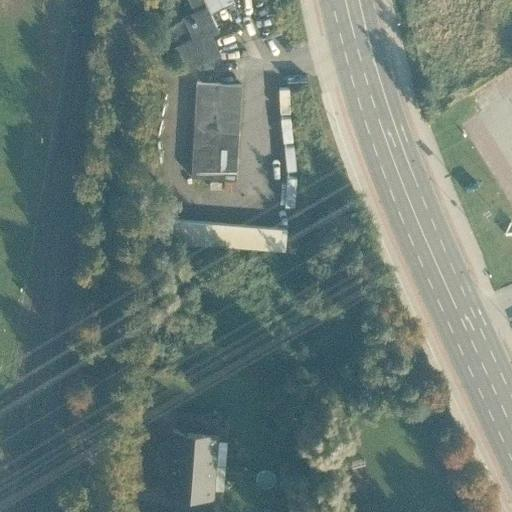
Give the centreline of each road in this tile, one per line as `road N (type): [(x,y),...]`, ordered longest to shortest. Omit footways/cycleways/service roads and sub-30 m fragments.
road 1 (residential): [(89,511),(121,0)]
road 2 (secondary): [(342,0),(422,234),(511,426)]
